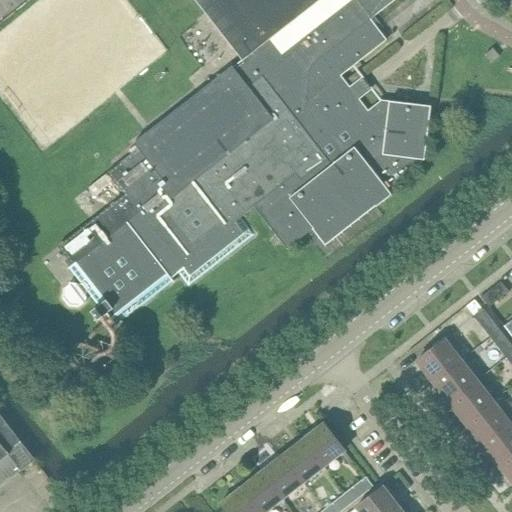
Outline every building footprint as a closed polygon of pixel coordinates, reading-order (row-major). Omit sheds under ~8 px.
[(194,0),(242,59),(287,116),(341,76),(387,40),(371,20),(396,0),(194,0)] [(501,56),(499,53),(496,50),(494,48),(486,55),(493,63),(501,56)] [(241,218),(254,207),(221,166),(287,116),(242,59),(232,67),(231,65),(133,143),(138,149),(107,173),(124,194),(58,247),(72,265),(67,269),(98,307),(91,313),(98,322),(107,315),(117,327),(117,326),(173,282),(173,283),(174,282),(172,279),(178,274),(189,287),(254,235),(241,218)] [(367,81),(374,90),(387,81),(380,71),(367,81)] [(341,76),(287,116),(221,166),(254,207),(287,250),(314,229),(326,244),(375,205),(376,207),(392,195),(387,190),(425,161),(431,107),(381,101),(368,111),(341,76)] [(489,307),(509,292),(501,282),(481,298),(489,307)] [(475,299),(466,307),(474,317),(483,310),(475,299)] [(490,337),(500,330),(484,309),(483,310),(474,317),(490,337)] [(506,358),(511,353),(511,345),(500,330),(490,337),(506,358)] [(460,361),(456,356),(444,340),(417,362),(433,382),(460,361)] [(449,403),(476,382),(460,361),(433,382),(449,403)] [(465,423),(492,402),(476,382),(449,403),(465,423)] [(481,444),(509,423),(492,402),(465,423),(481,444)] [(0,487),(35,460),(0,415),(0,487)] [(497,465),(511,453),(511,426),(509,423),(481,444),(497,465)] [(324,467),(329,463),(345,451),(324,424),(322,424),(303,440),(324,467)] [(303,440),(282,456),(304,483),(324,467),(303,440)] [(511,483),(511,453),(497,465),(511,483)] [(282,456),(261,472),(283,500),(304,483),(282,456)] [(261,472),(241,488),(259,511),(267,511),(283,500),(261,472)] [(352,503),(373,487),(366,478),(345,494),(352,503)] [(393,511),(399,507),(383,487),(367,499),(356,508),(359,511),(393,511)] [(259,511),(241,488),(220,504),(226,511),(259,511)] [(325,511),(340,511),(352,503),(345,494),(324,510),(325,511)]
